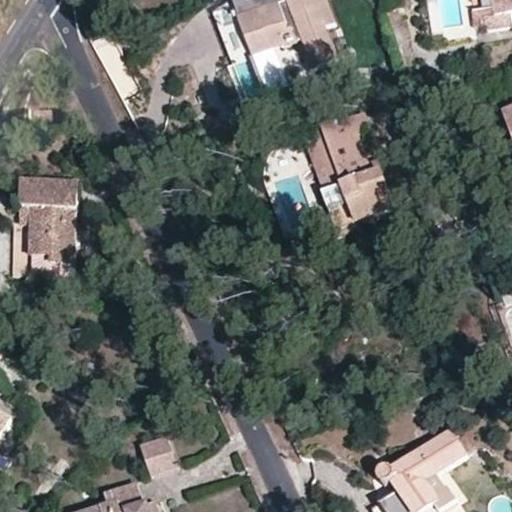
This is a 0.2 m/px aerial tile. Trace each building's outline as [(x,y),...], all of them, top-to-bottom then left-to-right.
[(338,24),(328,0),(241,0),(234,3),(256,58),(298,42),(295,35),(300,33),(314,69),(339,60),(327,28),(338,24)] [(511,0),(494,0),(496,10),(485,12),(487,27),(488,32),(511,28),(511,0)] [(485,12),(473,14),(476,28),(487,27),(485,12)] [(303,44),(287,50),(298,79),(314,73),(303,44)] [(53,108),(32,108),(32,120),(53,120),(53,108)] [(365,116),(323,132),(345,188),(329,194),(324,196),(339,233),(398,210),(380,160),(373,163),(363,138),(372,134),(365,116)] [(308,138),(329,194),(345,188),(323,132),(308,138)] [(28,180),(26,215),(36,215),(34,227),(34,256),(54,257),(54,266),(78,266),(80,183),(28,180)] [(26,226),(34,227),(36,215),(26,215),(26,226)] [(0,440),(11,417),(0,410),(0,440)] [(468,460),(454,438),(406,471),(400,463),(375,479),(387,496),(396,490),(401,497),(391,503),(378,511),(432,511),(439,507),(426,488),(439,479),(468,460)] [(180,469),(169,440),(142,451),(153,479),(180,469)] [(13,459),(3,453),(0,458),(0,469),(6,472),(13,459)] [(370,511),(378,511),(391,503),(387,496),(375,479),(357,491),(370,511)] [(432,511),(454,511),(461,508),(451,492),(449,494),(439,479),(426,488),(439,507),(432,511)] [(146,511),(146,509),(139,486),(108,497),(111,507),(95,511),(146,511)]
